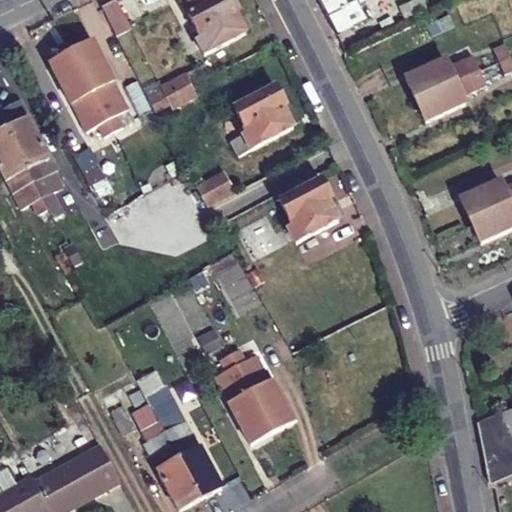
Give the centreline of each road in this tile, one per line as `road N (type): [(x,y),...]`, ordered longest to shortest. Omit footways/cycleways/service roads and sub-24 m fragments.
road 1 (tertiary): [(290,0),(376,174),(432,325)]
road 2 (tertiary): [(432,325),(469,511)]
